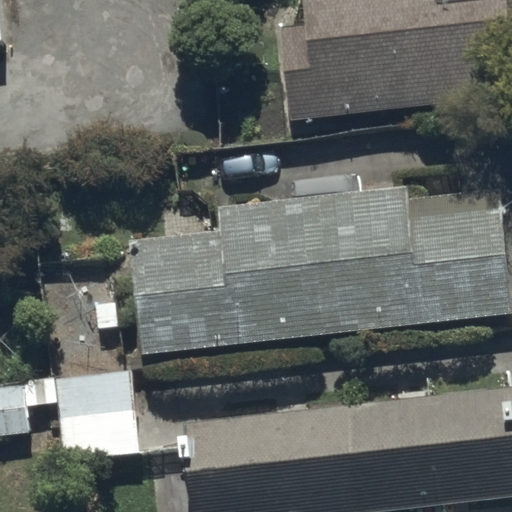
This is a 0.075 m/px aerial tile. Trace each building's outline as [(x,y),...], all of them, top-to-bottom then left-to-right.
[(511,96),(511,0),(306,0),(308,26),(284,28),(292,124),(511,96)] [(134,244),(145,356),(511,317),(511,273),(504,192),(411,202),(410,190),(222,209),(225,235),(134,244)] [(140,457),(134,373),(46,379),(51,463),(140,457)] [(191,477),(194,511),(396,511),(511,500),(511,389),(167,424),(172,479),(191,477)] [(38,390),(0,391),(0,442),(41,440),(38,390)]
